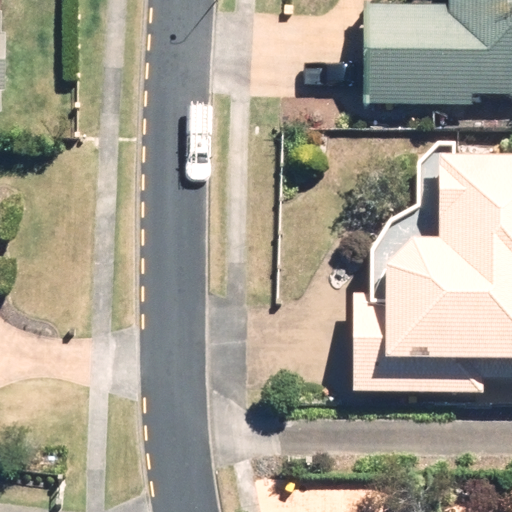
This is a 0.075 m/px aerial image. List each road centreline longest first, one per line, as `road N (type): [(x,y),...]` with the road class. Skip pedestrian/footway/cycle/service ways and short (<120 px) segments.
road 1 (residential): [(185,0),(175,181),(176,416),(194,511)]
road 2 (unknown): [(176,416),(511,455)]
